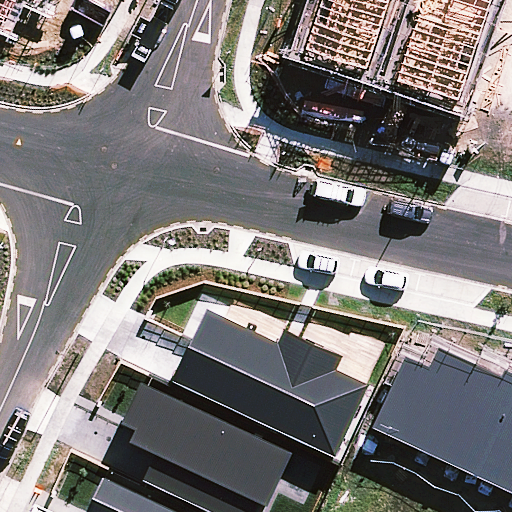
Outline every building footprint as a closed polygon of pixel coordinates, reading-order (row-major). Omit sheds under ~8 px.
[(0,0),(0,11),(10,16),(19,0),(0,0)] [(324,0),(315,30),(327,34),(320,54),(450,97),(457,77),(472,80),(499,0),(324,0)] [(511,49),(503,75),(511,77),(511,49)] [(339,444),(373,376),(375,373),(343,358),(348,344),(324,332),(327,327),(318,323),(316,328),(291,318),(284,333),(214,298),(176,370),(339,444)] [(379,415),(511,475),(511,355),(511,356),(509,362),(447,332),(437,353),(415,341),(379,415)] [(240,511),(261,511),(298,441),(148,371),(129,411),(143,417),(137,428),(165,441),(150,468),(240,511)] [(511,511),(511,492),(406,443),(386,485),(437,508),(434,511),(511,511)] [(202,511),(109,469),(90,508),(98,511),(202,511)]
